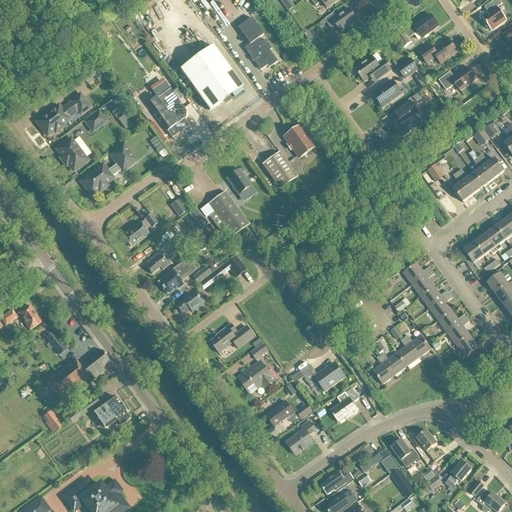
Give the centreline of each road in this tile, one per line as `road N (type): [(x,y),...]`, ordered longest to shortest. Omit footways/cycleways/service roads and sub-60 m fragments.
road 1 (secondary): [(228,511),(0,198)]
road 2 (residential): [(89,226),(315,75)]
road 3 (unclassified): [(284,493),(386,426),(446,410)]
road 4 (residential): [(284,493),(176,346)]
road 5 (residential): [(176,346),(89,226)]
road 6 (residential): [(89,226),(0,109)]
road 7 (unclassified): [(383,324),(362,284),(416,242),(435,249)]
road 8 (unclassified): [(511,356),(435,249)]
